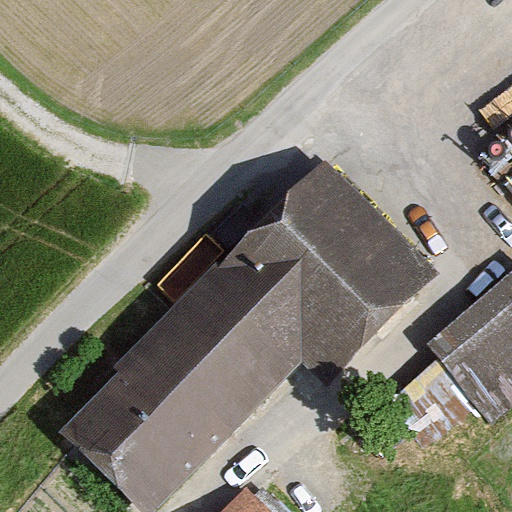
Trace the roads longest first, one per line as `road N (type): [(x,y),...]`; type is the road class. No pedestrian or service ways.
road 1 (unclassified): [(410,0),(203,184),(0,400)]
road 2 (track): [(203,184),(124,166),(34,125),(0,91)]
